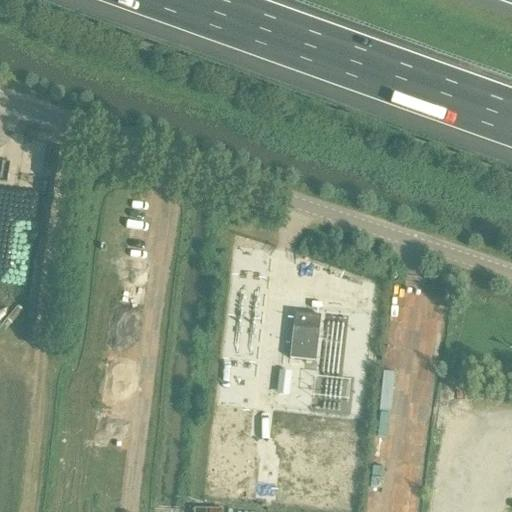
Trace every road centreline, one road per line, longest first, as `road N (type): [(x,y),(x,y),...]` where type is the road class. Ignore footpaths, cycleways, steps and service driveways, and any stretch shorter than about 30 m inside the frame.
road 1 (unclassified): [(511,281),(0,101)]
road 2 (motorway): [(180,0),(511,118)]
road 3 (track): [(432,511),(451,431),(468,421),(511,424)]
